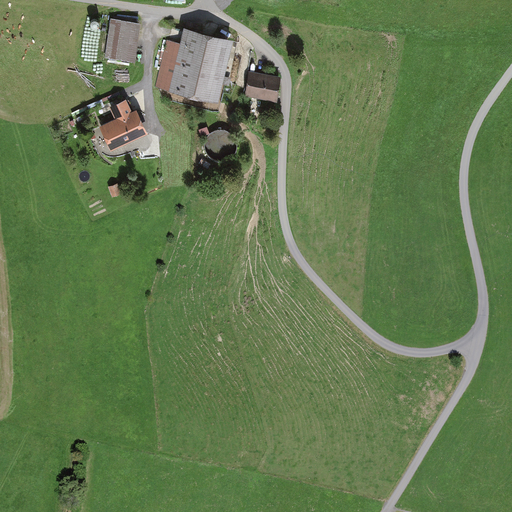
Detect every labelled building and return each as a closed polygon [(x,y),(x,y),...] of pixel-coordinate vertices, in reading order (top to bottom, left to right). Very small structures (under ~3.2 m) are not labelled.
[(140,21),(111,17),(105,56),(135,60),(140,21)] [(180,42),(167,39),(156,87),(219,101),(234,37),(184,26),(180,42)] [(278,74),(249,71),(246,94),(275,98),(278,74)] [(114,117),(99,124),(112,150),(148,133),(136,108),(132,110),(126,97),(108,105),(114,117)] [(118,183),(108,186),(112,197),(121,194),(118,183)]
